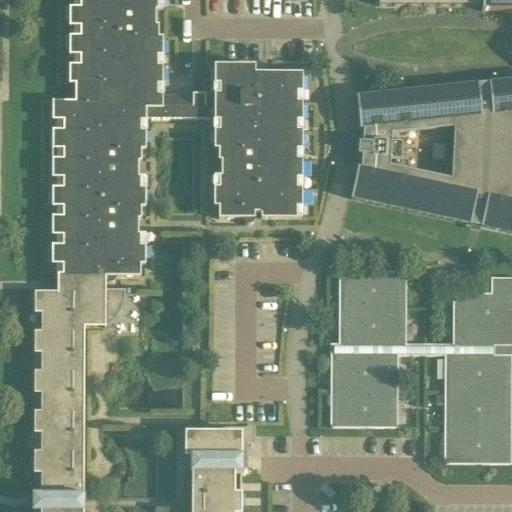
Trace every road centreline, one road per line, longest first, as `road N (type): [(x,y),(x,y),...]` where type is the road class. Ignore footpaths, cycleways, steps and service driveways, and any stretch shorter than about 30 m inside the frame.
road 1 (residential): [(301,467),(299,323),(335,212),(347,135),(330,0)]
road 2 (residential): [(301,467),(405,466),(437,497),(511,493)]
